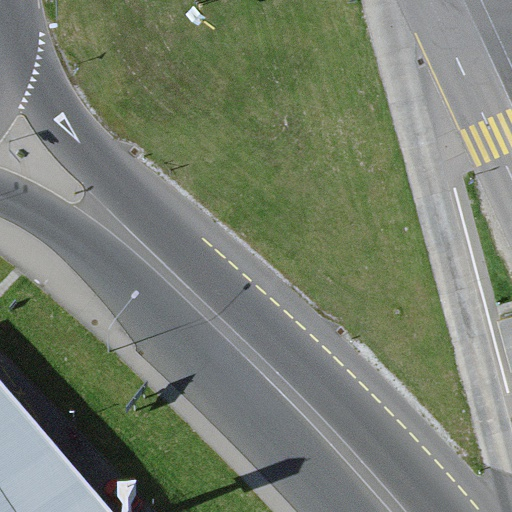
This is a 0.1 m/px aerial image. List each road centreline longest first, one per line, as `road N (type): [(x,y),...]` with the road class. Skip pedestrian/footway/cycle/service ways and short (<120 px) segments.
road 1 (secondary): [(392,511),(312,415),(163,267)]
road 2 (secondary): [(163,267),(67,118),(0,68)]
road 3 (secondary): [(0,184),(163,267)]
road 4 (residential): [(456,54),(511,171)]
